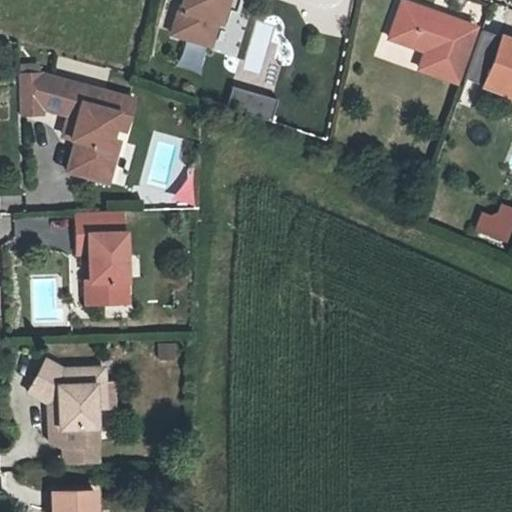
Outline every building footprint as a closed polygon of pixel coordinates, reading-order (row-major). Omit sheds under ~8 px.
[(176,0),(169,30),(208,39),(214,15),(216,15),(219,1),(225,3),(231,4),(232,0),(176,0)] [(219,1),(216,15),(221,16),(225,3),(219,1)] [(419,49),(413,67),(449,80),(468,27),(396,3),(383,38),(419,49)] [(26,34),(3,35),(5,75),(28,75),(28,69),(26,34)] [(48,72),(55,38),(34,34),(26,34),(28,69),(48,72)] [(66,75),(64,83),(68,84),(65,102),(59,133),(87,138),(95,104),(98,104),(100,93),(102,81),(104,72),(115,74),(120,50),(55,38),(48,72),(66,75)] [(509,92),(511,93),(511,45),(492,38),(474,88),(506,100),(509,92)] [(178,66),(199,73),(207,48),(185,41),(178,66)] [(104,72),(102,81),(113,84),(115,74),(104,72)] [(95,104),(87,138),(100,140),(109,95),(100,93),(98,104),(95,104)] [(177,174),(177,202),(194,201),(193,174),(177,174)] [(125,270),(119,200),(110,201),(109,178),(72,180),(74,223),(84,223),(85,249),(81,250),(83,272),(125,270)] [(110,201),(119,200),(118,178),(109,178),(110,201)] [(511,205),(500,201),(494,214),(481,209),(473,230),(505,243),(511,226),(511,205)] [(94,355),(103,355),(102,337),(59,339),(46,332),(29,361),(45,371),(58,371),(60,398),(96,397),(95,376),(94,355)] [(157,358),(175,358),(175,341),(157,341),(157,358)] [(104,375),(103,355),(94,355),(95,376),(104,375)] [(96,397),(60,398),(61,422),(97,420),(96,397)] [(180,437),(162,437),(162,456),(179,456),(180,437)] [(58,511),(91,511),(91,492),(95,493),(94,459),(53,462),(54,495),(57,495),(58,511)]
